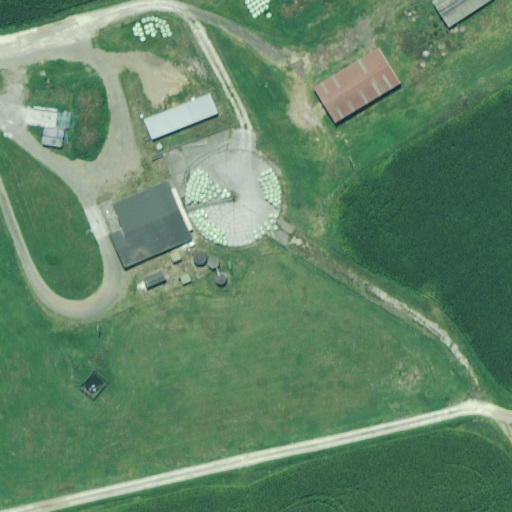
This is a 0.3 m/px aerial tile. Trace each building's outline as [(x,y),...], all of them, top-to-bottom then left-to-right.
[(495,0),(439,0),(435,3),(452,29),(495,0)] [(402,86),(381,51),(318,89),(338,124),(402,86)] [(29,92),(28,106),(60,108),(61,94),(29,92)] [(220,115),(213,96),(147,122),(155,141),(220,115)] [(35,108),(33,128),(76,133),(78,113),(35,108)] [(127,269),(170,252),(174,263),(184,259),(179,248),(194,242),(191,235),(196,233),(178,188),(173,190),(170,183),(115,205),(113,201),(101,206),(127,269)] [(169,281),(165,272),(146,280),(150,289),(169,281)]
